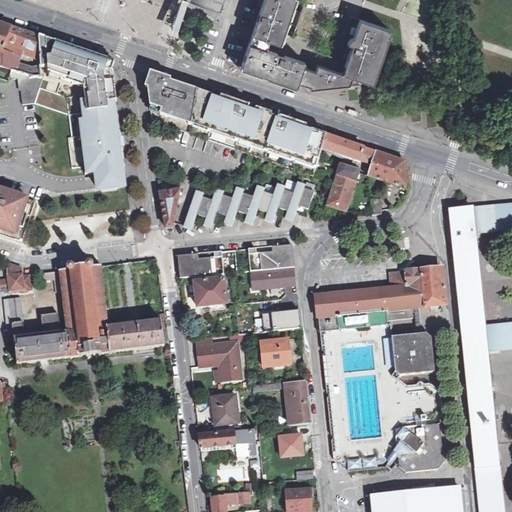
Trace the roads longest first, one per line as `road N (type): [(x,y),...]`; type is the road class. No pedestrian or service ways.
road 1 (tertiary): [(137,53),(429,153)]
road 2 (residential): [(328,511),(305,272),(330,235)]
road 3 (residential): [(160,247),(196,511)]
road 4 (residential): [(137,53),(134,80),(160,247)]
road 5 (residential): [(160,247),(330,235)]
road 6 (residential): [(160,247),(28,262),(0,252)]
road 7 (residential): [(330,235),(409,214),(429,153)]
road 8 (tertiary): [(0,6),(137,53)]
